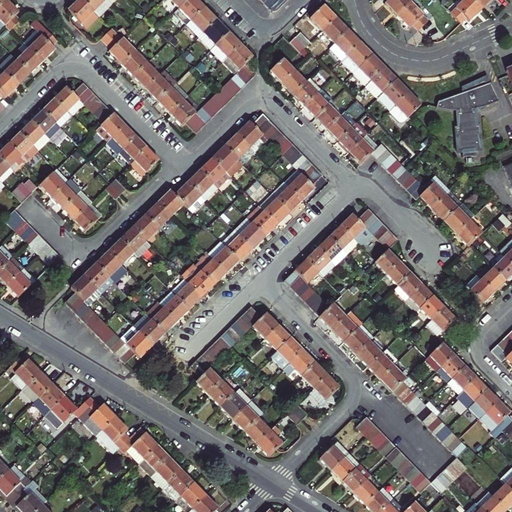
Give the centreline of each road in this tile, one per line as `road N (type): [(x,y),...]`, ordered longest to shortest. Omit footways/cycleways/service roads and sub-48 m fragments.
road 1 (residential): [(271,480),(0,314)]
road 2 (residential): [(271,480),(348,407),(355,383),(260,281)]
road 3 (residential): [(0,127),(52,76),(79,67),(183,170)]
road 4 (residential): [(183,170),(263,101),(356,186)]
road 5 (residential): [(32,206),(72,247),(90,249),(183,170)]
road 6 (residential): [(354,0),(370,34),(407,59),(439,58),(511,26)]
road 7 (residential): [(260,281),(356,186)]
